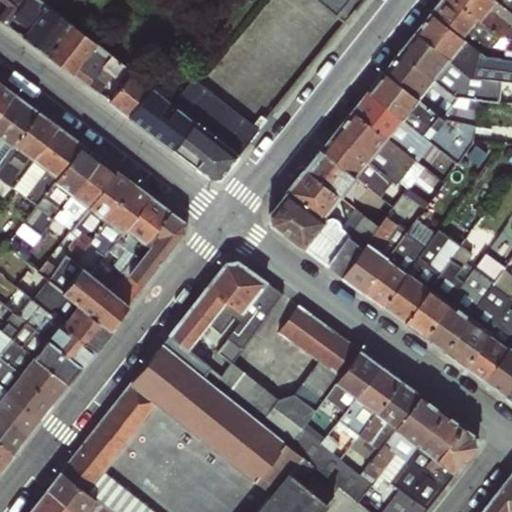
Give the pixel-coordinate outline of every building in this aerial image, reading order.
[(0,0),(0,17),(221,179),(261,124),(194,76),(177,99),(153,81),(140,84),(135,64),(48,0),(0,0)] [(321,0),(340,16),(354,0),(321,0)] [(511,96),(511,36),(510,37),(508,55),(481,53),(479,77),(497,79),(495,95),(511,96)] [(439,112),(426,136),(458,154),(471,129),(439,112)] [(0,138),(0,160),(11,147),(0,138)] [(303,247),(326,219),(286,190),(269,211),(270,221),(302,248),(303,247)] [(341,275),(377,227),(354,208),(339,228),(339,221),(336,219),(331,218),(326,219),(303,247),(341,275)] [(183,221),(169,211),(128,273),(143,284),(184,232),(183,221)] [(406,230),(361,290),(382,304),(423,247),(418,243),(429,225),(417,215),(406,230)] [(361,290),(406,230),(386,217),(377,227),(341,275),(361,290)] [(423,247),(382,304),(404,320),(460,246),(466,236),(454,227),(447,237),(437,230),(423,247)] [(460,246),(404,320),(424,335),(473,268),(466,262),(472,254),(460,246)] [(227,253),(174,333),(194,347),(212,318),(231,331),(219,348),(235,359),(263,317),(249,308),(268,280),(227,253)] [(473,268),(424,335),(444,350),(504,269),(485,253),(473,268)] [(81,267),(62,290),(107,329),(128,304),(81,267)] [(511,275),(504,269),(444,350),(464,364),(509,307),(511,301),(511,275)] [(93,348),(107,329),(62,290),(48,280),(41,289),(32,282),(23,275),(15,285),(30,296),(62,323),(93,348)] [(57,324),(62,323),(30,296),(16,315),(46,339),(48,335),(82,363),(91,352),(57,324)] [(511,309),(509,307),(464,364),(483,378),(511,341),(511,309)] [(12,311),(0,326),(0,330),(67,383),(81,366),(46,339),(16,315),(12,311)] [(0,357),(55,399),(67,383),(0,330),(0,357)] [(511,341),(483,378),(505,394),(511,383),(511,341)] [(285,442),(162,343),(132,382),(74,453),(100,475),(156,405),(253,481),(285,442)] [(0,385),(40,416),(55,399),(0,357),(0,385)] [(0,413),(27,434),(40,416),(0,385),(0,413)] [(425,391),(398,424),(457,472),(485,439),(425,391)] [(0,441),(12,452),(27,434),(0,413),(0,441)] [(413,445),(396,432),(367,470),(384,482),(413,445)] [(0,466),(12,452),(0,441),(0,466)] [(304,458),(294,469),(332,503),(323,511),(341,511),(351,501),(304,458)] [(112,511),(61,470),(47,489),(76,511),(112,511)] [(319,511),(327,503),(286,471),(253,511),(319,511)] [(423,511),(441,478),(427,471),(415,494),(398,486),(384,511),(423,511)] [(507,511),(511,511),(511,472),(480,511),(507,511)] [(76,511),(47,489),(34,505),(42,511),(76,511)]
